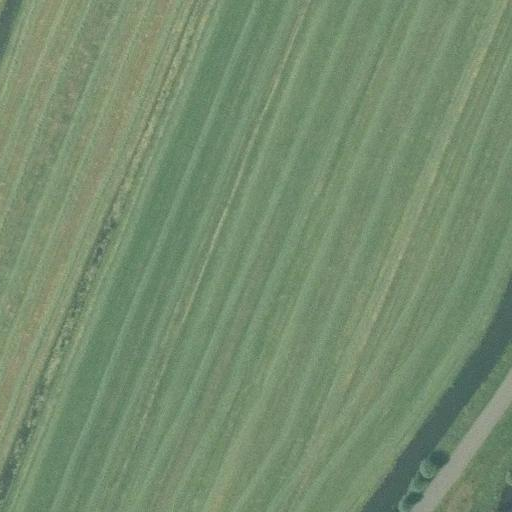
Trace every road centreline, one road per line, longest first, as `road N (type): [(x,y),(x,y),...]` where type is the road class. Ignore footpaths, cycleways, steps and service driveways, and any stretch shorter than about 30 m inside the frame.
road 1 (track): [(0,214),(82,0)]
road 2 (unclassified): [(422,511),(511,384)]
